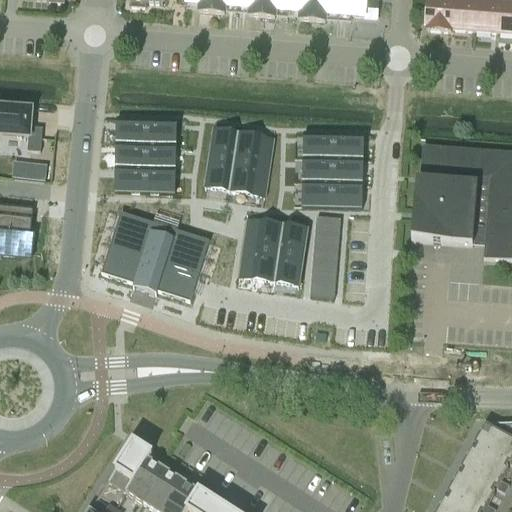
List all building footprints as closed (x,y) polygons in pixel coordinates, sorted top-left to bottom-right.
[(129,0),(129,6),(132,6),(131,11),(145,12),(146,7),(163,8),(163,0),(129,0)] [(187,0),(187,8),(200,9),(199,16),(212,17),(213,0),(187,0)] [(238,0),(213,0),(212,17),(225,18),(225,11),(238,12),(238,0)] [(263,0),(238,0),(238,12),(250,13),(250,20),(262,21),(263,0)] [(289,0),(263,0),(262,21),(275,22),(275,15),(288,16),(289,0)] [(314,0),(289,0),(288,16),(300,17),(300,24),(312,25),(314,0)] [(326,19),(339,20),(340,0),(314,0),(312,25),(325,26),(326,19)] [(340,0),(339,20),(376,23),(377,5),(365,5),(365,0),(340,0)] [(450,36),(452,0),(427,0),(425,32),(427,32),(427,34),(450,36)] [(476,0),(452,0),(450,36),(451,36),(451,34),(473,36),(476,0)] [(476,0),(473,36),(497,37),(500,0),(476,0)] [(511,0),(500,0),(497,37),(511,38),(511,0)] [(30,133),(32,115),(0,111),(0,139),(28,143),(27,156),(40,158),(42,134),(30,133)] [(116,149),(146,150),(146,149),(147,124),(116,123),(116,124),(119,125),(118,149),(116,149)] [(147,124),(146,149),(176,150),(176,149),(174,149),(175,126),(177,126),(177,125),(147,124)] [(214,134),(209,164),(234,167),(238,137),(237,140),(215,136),(215,134),(214,134)] [(238,137),(234,167),(270,173),(274,143),(273,143),(272,145),(262,143),(262,141),(261,141),(261,143),(238,140),(239,138),(238,137)] [(303,162),(303,163),(333,164),(334,139),(304,138),(304,139),(306,139),(305,162),(303,162)] [(334,139),(333,164),(363,164),(361,164),(362,141),(364,141),(364,140),(334,139)] [(115,173),(145,174),(146,173),(146,150),(116,149),(116,150),(118,150),(118,173),(115,173)] [(146,150),(146,173),(176,173),(173,173),(174,150),(176,150),(146,149),(146,150)] [(416,184),(411,245),(473,250),(473,246),(485,247),(484,263),(511,265),(511,158),(423,151),(420,184),(416,184)] [(302,186),(302,187),(333,188),(333,164),(303,163),(305,163),(305,186),(302,186)] [(209,164),(205,194),(206,194),(206,192),(229,195),(229,197),(234,167),(209,164)] [(333,164),(333,188),(363,188),(361,188),(361,165),(363,165),(363,164),(333,164)] [(234,167),(229,197),(230,197),(230,195),(253,199),(252,201),(253,201),(253,199),(264,200),(264,203),(265,203),(270,173),(234,167)] [(45,185),(47,170),(30,168),(28,183),(45,185)] [(115,195),(115,197),(145,197),(145,174),(115,173),(115,174),(118,174),(117,195),(115,195)] [(145,174),(145,197),(175,198),(175,197),(173,197),(173,174),(176,174),(176,173),(146,173),(145,174)] [(302,210),(302,212),(332,212),(333,188),(302,187),(305,187),(304,210),(302,210)] [(333,188),(332,212),(362,213),(362,212),(360,212),(361,189),(363,189),(363,188),(333,188)] [(0,208),(0,255),(32,258),(34,236),(31,235),(33,212),(0,208)] [(121,218),(102,278),(190,306),(209,246),(121,218)] [(317,221),(316,229),(328,230),(329,222),(317,221)] [(329,222),(328,230),(340,231),(341,223),(329,222)] [(248,224),(243,253),(279,259),(284,229),(283,229),(283,231),(260,228),(260,225),(259,228),(249,226),(249,224),(248,224)] [(284,229),(279,259),(291,261),(303,262),(308,233),(307,232),(306,235),(284,231),(284,229)] [(316,229),(315,237),(327,238),(328,230),(316,229)] [(328,230),(327,238),(339,239),(340,231),(328,230)] [(315,237),(315,245),(327,246),(327,238),(315,237)] [(327,238),(327,246),(339,247),(339,239),(327,238)] [(315,245),(314,253),(326,254),(327,246),(315,245)] [(327,246),(326,254),(338,255),(339,247),(327,246)] [(243,253),(239,283),(240,284),(240,281),(251,283),(251,285),(252,283),(274,286),(274,289),(279,259),(243,253)] [(314,253),(314,261),(326,262),(326,254),(314,253)] [(326,254),(326,262),(338,263),(338,255),(326,254)] [(279,259),(274,289),(275,289),(275,286),(298,290),(297,292),(299,292),(303,262),(291,261),(279,259)] [(314,261),(313,269),(325,270),(326,262),(314,261)] [(326,262),(325,270),(337,271),(338,263),(326,262)] [(313,269),(312,276),(324,277),(325,270),(313,269)] [(325,270),(324,277),(336,278),(337,271),(325,270)] [(312,276),(312,284),(324,285),(324,277),(312,276)] [(324,277),(324,285),(336,286),(336,278),(324,277)] [(312,284),(311,292),(323,293),(324,285),(312,284)] [(324,285),(323,293),(335,294),(336,286),(324,285)] [(311,292),(310,301),(322,302),(323,293),(311,292)] [(323,293),(322,302),(334,303),(335,294),(323,293)] [(476,450),(474,455),(490,464),(507,473),(510,468),(511,469),(511,470),(511,428),(485,429),(474,449),(476,450)] [(148,463),(149,464),(152,459),(133,447),(109,485),(126,497),(148,463)] [(463,475),(460,479),(477,488),(494,497),(496,493),(497,494),(505,498),(510,490),(502,486),(509,474),(507,473),(490,464),(474,455),(472,454),(461,474),(463,475)] [(165,474),(149,464),(148,463),(126,497),(143,508),(165,474)] [(165,474),(143,508),(149,511),(164,511),(182,485),(165,474)] [(449,499),(447,504),(461,511),(491,511),(489,510),(495,498),(494,497),(477,488),(460,479),(458,478),(453,488),(447,498),(449,499)] [(182,485),(164,511),(190,511),(200,497),(182,485)] [(223,511),(200,497),(190,511),(223,511)] [(461,511),(447,504),(445,503),(439,511),(461,511)]
